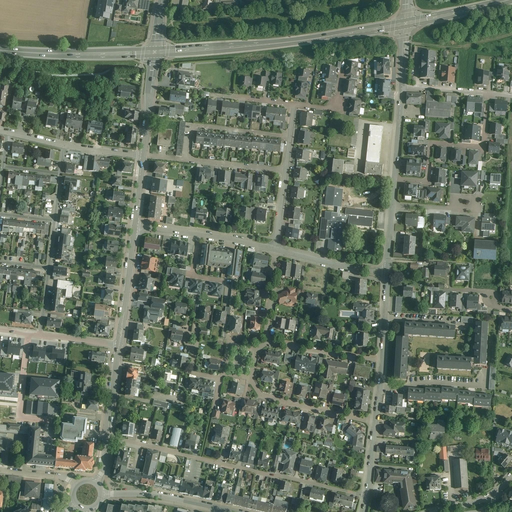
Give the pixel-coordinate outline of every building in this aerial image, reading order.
[(99,0),(99,1),(98,1),(95,18),(109,21),(110,15),(111,16),(113,0),(99,0)] [(138,0),(123,0),(122,12),(128,13),(129,8),(137,9),(138,0)] [(150,1),(143,0),(140,0),(138,10),(148,12),(150,1)] [(436,53),(422,52),(421,61),(435,62),(436,53)] [(435,62),(421,61),(421,62),(422,62),(422,69),(421,69),(420,79),(430,79),(434,80),(435,62)] [(358,64),(347,62),(346,68),(357,70),(358,64)] [(443,68),(442,75),(442,82),(454,83),(455,69),(454,69),(443,68)] [(509,69),(498,68),(497,81),(506,81),(508,82),(509,69)] [(310,72),(299,70),(298,77),(299,77),(308,78),(309,78),(310,72)] [(484,72),(483,72),(483,76),(479,75),(478,85),(487,86),(488,81),(489,73),(487,73),(487,72),(485,72),(484,72)] [(192,75),(178,73),(177,85),(185,86),(185,85),(188,86),(188,82),(185,81),(186,79),(192,80),(192,75)] [(281,75),(273,74),(273,77),(272,77),(272,81),(273,81),(272,85),(280,86),(280,82),(281,82),(282,78),(281,78),(281,75)] [(250,78),(241,77),(240,86),(248,87),(249,86),(250,79),(250,78)] [(266,78),(258,77),(257,86),(265,87),(266,81),(266,78)] [(130,86),(121,85),(120,88),(118,88),(118,93),(121,93),(120,93),(121,93),(120,97),(128,98),(129,94),(130,94),(130,92),(131,90),(129,89),(130,86)] [(8,87),(1,86),(0,90),(0,105),(4,106),(6,93),(7,93),(8,87)] [(186,94),(170,92),(169,101),(175,102),(174,102),(184,103),(185,98),(186,94)] [(421,94),(407,94),(407,104),(421,105),(421,104),(421,95),(421,94)] [(22,99),(14,97),(12,109),(20,110),(21,105),(22,99)] [(476,99),(468,98),(467,107),(467,112),(475,113),(476,99)] [(216,102),(208,101),(206,113),(211,114),(211,109),(215,109),(216,105),(216,102)] [(507,102),(496,101),(495,104),(495,111),(506,112),(507,102)] [(36,104),(28,102),(27,106),(26,111),(26,114),(34,116),(36,104)] [(433,102),(426,102),(426,104),(425,117),(426,117),(428,117),(451,119),(452,104),(446,103),(433,102)] [(230,104),(222,103),(222,106),(221,110),(225,111),(225,115),(229,116),(230,104)] [(239,105),(230,104),(229,116),(233,116),(234,112),(238,112),(238,108),(239,105)] [(183,107),(174,106),(174,110),(174,114),(183,115),(183,107)] [(253,107),(245,106),(244,109),(244,113),(248,113),(247,118),(251,119),(253,107)] [(261,108),(253,107),(251,119),(256,119),(257,114),(260,115),(261,111),(261,108)] [(170,109),(159,108),(158,116),(169,117),(173,118),(174,114),(174,110),(170,109)] [(276,110),(267,109),(267,111),(266,116),(270,116),(270,121),(274,122),(276,110)] [(287,111),(279,110),(276,110),(274,122),(277,122),(285,123),(287,111)] [(138,113),(130,112),(126,112),(125,116),(129,117),(129,121),(137,122),(138,113)] [(313,115),(302,114),(301,126),(311,127),(313,115)] [(58,117),(48,115),(46,125),(47,124),(51,125),(50,126),(57,127),(58,117)] [(361,129),(358,128),(356,149),(360,149),(360,146),(364,147),(364,142),(362,142),(363,137),(367,137),(368,125),(370,125),(370,120),(364,119),(364,122),(362,122),(361,129)] [(102,124),(88,122),(87,132),(87,131),(97,133),(96,134),(101,135),(102,124)] [(448,125),(437,124),(436,131),(440,131),(440,138),(448,139),(449,130),(450,125),(448,125)] [(501,126),(491,125),(490,135),(495,135),(500,135),(501,126)] [(383,127),(370,126),(365,175),(365,174),(379,176),(382,176),(383,165),(379,164),(383,127)] [(423,127),(414,126),(414,134),(418,135),(418,138),(425,138),(425,132),(425,127),(423,127)] [(470,127),(466,126),(466,127),(465,134),(479,135),(480,128),(470,127)] [(136,130),(128,129),(126,129),(125,132),(127,133),(127,136),(135,138),(136,130)] [(172,131),(159,129),(157,146),(170,147),(172,131)] [(300,132),(299,144),(309,145),(310,134),(308,133),(300,132)] [(204,134),(197,133),(196,135),(196,141),(195,143),(203,144),(204,134)] [(211,135),(204,134),(203,144),(210,145),(211,135)] [(218,136),(211,135),(210,145),(217,146),(218,136)] [(135,138),(127,136),(126,144),(134,145),(135,138)] [(225,137),(218,136),(217,146),(224,147),(224,146),(225,137)] [(232,137),(225,136),(225,137),(224,146),(231,147),(232,137)] [(239,138),(232,137),(231,147),(238,147),(239,138)] [(246,139),(239,138),(238,147),(245,148),(246,139)] [(260,139),(253,138),(253,139),(252,148),(259,149),(260,139)] [(253,139),(246,139),(245,148),(252,149),(252,148),(253,139)] [(267,140),(260,139),(259,149),(266,150),(267,140)] [(274,141),(267,140),(266,150),(273,151),(274,141)] [(282,142),(274,141),(273,151),(280,152),(282,142)] [(23,146),(13,144),(11,153),(22,155),(23,146)] [(496,144),(490,144),(489,153),(499,153),(500,145),(500,144),(496,144)] [(418,147),(412,147),(412,155),(423,156),(424,148),(418,147)] [(446,150),(437,149),(436,159),(445,160),(446,150)] [(461,151),(452,150),(451,161),(460,162),(461,157),(461,151)] [(54,152),(46,151),(45,158),(45,160),(51,160),(53,161),(54,152)] [(298,151),(296,160),(308,161),(309,152),(304,152),(298,151)] [(478,153),(470,152),(469,164),(477,165),(478,153)] [(51,160),(45,160),(45,158),(37,157),(36,166),(50,168),(51,160)] [(104,159),(85,157),(84,161),(84,165),(83,171),(99,173),(100,167),(108,168),(109,160),(108,160),(108,159),(104,158),(104,159)] [(344,161),(334,160),(332,174),(343,175),(344,161)] [(422,162),(408,161),(407,172),(408,173),(408,175),(419,176),(419,173),(421,174),(422,162)] [(129,163),(124,162),(124,164),(123,164),(122,170),(121,173),(122,173),(131,174),(132,165),(129,164),(129,163)] [(162,163),(157,163),(156,165),(154,164),(153,173),(155,174),(162,174),(163,175),(164,166),(162,165),(162,163)] [(75,165),(67,164),(65,173),(74,174),(75,165)] [(354,166),(345,165),(344,172),(353,173),(354,166)] [(210,171),(199,170),(199,177),(199,179),(209,180),(210,171)] [(296,170),(295,170),(295,171),(295,175),(294,175),(294,179),(306,180),(305,180),(306,172),(307,172),(307,171),(301,171),(296,170)] [(229,173),(220,172),(219,183),(228,184),(229,173)] [(477,174),(462,173),(462,186),(476,187),(477,174)] [(23,175),(16,174),(15,180),(15,182),(15,185),(21,186),(23,175)] [(252,175),(246,175),(246,177),(240,176),(240,174),(235,174),(234,182),(245,183),(244,190),(251,190),(252,175)] [(30,176),(23,175),(21,186),(28,187),(29,181),(30,176)] [(499,175),(491,175),(490,185),(500,186),(500,180),(499,180),(499,175)] [(268,177),(259,176),(258,184),(257,187),(258,187),(266,188),(268,177)] [(120,179),(113,178),(112,186),(119,187),(120,179)] [(71,180),(65,179),(64,186),(66,186),(73,187),(75,188),(75,186),(76,181),(71,180)] [(166,182),(152,180),(151,192),(165,193),(166,182)] [(73,187),(66,186),(65,194),(72,195),(75,195),(76,191),(73,191),(73,187)] [(417,187),(406,186),(405,196),(411,197),(412,196),(416,196),(417,187)] [(293,189),(292,189),(293,190),(292,194),(291,198),(303,199),(302,199),(303,191),(304,191),(299,190),(293,189)] [(441,190),(427,189),(427,190),(427,197),(433,198),(433,201),(440,202),(441,190)] [(124,195),(107,192),(106,196),(113,197),(112,201),(123,202),(124,195)] [(72,195),(65,194),(64,202),(65,202),(70,202),(71,203),(72,195)] [(162,199),(150,198),(148,219),(159,220),(162,199)] [(122,210),(108,208),(107,217),(115,218),(121,219),(122,210)] [(300,209),(290,208),(288,220),(299,221),(300,215),(300,209)] [(231,211),(217,209),(216,216),(221,217),(220,222),(229,223),(231,211)] [(251,210),(240,209),(238,218),(242,219),(242,221),(250,222),(251,215),(251,210)] [(267,210),(258,209),(257,221),(265,222),(267,210)] [(348,221),(348,226),(372,228),(374,212),(346,209),(345,215),(349,216),(348,221)] [(207,211),(196,210),(195,219),(206,220),(207,211)] [(344,214),(325,212),(324,219),(321,218),(319,240),(326,240),(328,240),(327,251),(342,253),(342,247),(341,247),(344,223),(346,223),(346,220),(348,221),(349,216),(345,215),(344,215),(344,214)] [(61,216),(60,216),(59,223),(59,225),(62,225),(62,224),(67,224),(71,225),(72,217),(69,217),(68,217),(61,216)] [(418,217),(407,216),(406,224),(410,225),(410,226),(417,227),(418,219),(418,217)] [(446,218),(434,217),(430,217),(429,224),(434,225),(436,225),(437,227),(439,228),(439,230),(441,232),(443,232),(445,231),(445,227),(445,225),(446,218)] [(492,218),(482,217),(481,234),(488,234),(490,234),(491,223),(498,224),(499,218),(492,218)] [(474,220),(469,219),(469,218),(467,218),(464,219),(457,218),(456,225),(461,225),(461,226),(463,227),(462,232),(473,233),(474,220)] [(24,223),(17,222),(16,228),(16,233),(19,233),(19,237),(22,238),(22,234),(23,234),(23,228),(24,223)] [(114,227),(109,226),(109,227),(108,235),(119,237),(121,227),(114,227)] [(288,229),(287,229),(286,238),(298,239),(299,231),(298,231),(295,230),(288,229)] [(416,238),(405,237),(404,255),(414,256),(416,238)] [(67,239),(60,238),(59,246),(66,247),(67,239)] [(160,241),(155,240),(154,241),(150,240),(151,239),(145,239),(144,249),(147,249),(147,252),(149,252),(149,250),(153,250),(152,253),(154,253),(154,251),(158,251),(160,241)] [(115,242),(108,242),(107,246),(103,246),(102,250),(111,251),(117,252),(118,244),(115,244),(115,242)] [(176,243),(172,242),(171,243),(170,252),(170,254),(175,255),(178,256),(180,243),(176,242),(176,243)] [(497,243),(475,242),(474,260),(496,261),(497,243)] [(187,244),(183,244),(183,243),(180,243),(178,256),(181,256),(186,256),(186,254),(187,245),(187,244)] [(66,247),(59,246),(58,246),(58,253),(57,253),(56,256),(57,256),(57,260),(63,261),(68,261),(68,257),(67,257),(67,255),(65,254),(66,251),(71,252),(72,252),(73,247),(66,247)] [(241,252),(230,251),(213,249),(214,247),(202,246),(200,264),(199,264),(200,264),(199,265),(211,267),(211,266),(227,268),(226,276),(238,277),(241,252)] [(269,258),(254,255),(252,256),(252,259),(253,260),(254,261),(253,266),(261,267),(267,268),(269,258)] [(117,260),(111,259),(111,258),(107,257),(107,259),(106,259),(105,267),(116,268),(117,260)] [(143,258),(141,270),(148,271),(155,272),(157,260),(151,259),(143,258)] [(292,265),(283,264),(281,276),(289,277),(290,272),(291,272),(292,266),(292,265)] [(66,269),(62,269),(62,267),(58,266),(58,268),(54,268),(53,277),(54,277),(59,278),(59,276),(65,277),(66,269)] [(301,267),(295,266),(293,278),(300,279),(300,276),(301,268),(301,267)] [(437,267),(435,267),(435,272),(438,272),(437,276),(445,276),(445,273),(448,273),(449,267),(446,267),(437,267)] [(469,268),(457,267),(457,275),(456,275),(456,279),(457,280),(461,281),(461,280),(469,281),(469,273),(469,268)] [(260,274),(254,273),(254,274),(252,283),(265,285),(266,275),(260,274)] [(115,277),(110,277),(110,275),(106,274),(106,279),(103,279),(102,284),(108,285),(114,286),(115,277)] [(171,274),(170,274),(170,277),(169,282),(173,283),(172,287),(180,288),(182,276),(178,275),(178,276),(176,276),(176,275),(171,274)] [(143,278),(140,278),(138,290),(141,290),(148,292),(153,292),(155,280),(150,279),(143,278)] [(197,282),(195,282),(195,281),(190,280),(189,282),(188,288),(189,288),(192,289),(192,293),(200,294),(202,282),(197,281),(197,282)] [(367,281),(357,281),(356,295),(366,295),(366,291),(366,286),(367,286),(367,281)] [(217,285),(215,285),(215,284),(209,283),(209,285),(208,291),(212,292),(211,296),(219,297),(221,285),(217,285)] [(72,286),(58,284),(58,289),(66,290),(66,296),(71,296),(72,286)] [(416,292),(412,292),(413,289),(410,289),(410,287),(407,287),(407,288),(404,288),(404,297),(412,297),(416,297),(416,292)] [(61,291),(53,290),(52,297),(60,298),(61,291)] [(110,290),(107,290),(107,291),(105,291),(104,300),(112,301),(113,292),(110,292),(110,290)] [(259,296),(251,294),(252,291),(247,290),(246,296),(245,296),(244,299),(248,300),(247,305),(260,307),(261,298),(259,298),(259,296)] [(294,293),(287,292),(283,294),(283,295),(278,297),(281,304),(285,302),(285,303),(286,303),(287,304),(288,304),(289,304),(290,304),(291,303),(291,302),(292,301),(295,302),(296,295),(294,295),(294,293)] [(439,292),(434,292),(434,296),(433,308),(444,309),(445,293),(439,292)] [(140,293),(139,293),(138,301),(146,303),(148,295),(147,295),(140,293)] [(318,296),(307,294),(306,303),(316,305),(317,305),(317,301),(318,296)] [(456,296),(452,296),(451,307),(456,308),(456,309),(460,309),(461,309),(461,303),(462,295),(457,295),(456,296)] [(60,298),(52,297),(52,298),(52,297),(51,305),(59,306),(60,298)] [(143,320),(143,323),(149,324),(150,321),(153,322),(152,323),(153,323),(154,322),(154,316),(158,316),(157,317),(161,318),(162,313),(163,313),(164,301),(152,299),(151,307),(146,307),(146,309),(145,309),(143,319),(143,320)] [(187,305),(175,303),(174,312),(185,314),(187,305)] [(371,306),(359,305),(359,304),(354,303),(354,310),(356,310),(356,311),(362,312),(364,314),(364,319),(360,318),(359,325),(370,325),(371,319),(373,320),(374,312),(371,312),(371,306)] [(59,306),(51,305),(50,312),(62,313),(63,307),(59,306)] [(111,309),(103,308),(103,307),(95,306),(94,316),(101,317),(101,316),(110,317),(110,315),(111,315),(111,311),(111,309)] [(210,309),(200,307),(199,318),(208,320),(210,309)] [(81,311),(72,309),(72,317),(80,318),(81,311)] [(225,313),(216,311),(214,323),(215,323),(216,324),(218,325),(219,324),(219,323),(224,324),(225,319),(225,316),(226,314),(226,313),(225,313)] [(27,315),(22,314),(22,315),(21,324),(30,325),(30,322),(32,322),(33,317),(31,317),(31,316),(27,315)] [(241,320),(234,319),(235,318),(234,317),(233,324),(233,325),(232,326),(231,326),(232,326),(232,327),(231,328),(230,332),(237,333),(238,329),(240,329),(241,328),(241,326),(240,325),(241,320)] [(255,318),(252,317),(252,318),(250,329),(259,330),(261,318),(255,318)] [(61,321),(48,319),(47,327),(60,328),(61,321)] [(278,319),(277,319),(277,321),(276,328),(285,329),(286,321),(278,319)] [(295,322),(286,321),(285,329),(294,331),(295,324),(295,322)] [(445,326),(431,325),(431,324),(429,324),(429,325),(415,324),(415,323),(412,323),(412,324),(405,324),(404,338),(408,338),(409,335),(454,339),(455,327),(448,326),(448,325),(445,325),(445,326)] [(488,324),(476,323),(476,331),(474,331),(474,334),(476,334),(475,348),(473,348),(473,350),(475,350),(474,359),(474,365),(486,366),(488,324)] [(108,327),(101,325),(97,325),(96,335),(108,337),(110,327),(108,327)] [(328,328),(328,329),(315,327),(315,329),(313,338),(319,339),(320,334),(327,335),(327,339),(331,340),(333,332),(333,329),(328,328)] [(136,331),(134,331),(135,331),(134,333),(134,334),(133,341),(141,342),(142,337),(143,332),(142,332),(136,331)] [(175,332),(172,331),(172,333),(171,338),(172,340),(173,340),(173,341),(174,343),(177,343),(178,342),(178,341),(179,341),(181,340),(182,334),(181,332),(175,332)] [(368,335),(360,335),(358,335),(357,335),(356,340),(357,340),(357,346),(356,346),(356,347),(357,347),(361,347),(362,346),(367,346),(368,335)] [(404,338),(397,338),(394,380),(406,380),(407,373),(408,373),(408,370),(407,370),(408,356),(409,356),(409,354),(408,354),(409,338),(408,338),(404,338)] [(20,344),(8,343),(6,355),(19,356),(20,344)] [(46,347),(33,346),(32,358),(44,360),(46,347)] [(65,350),(52,348),(51,360),(63,362),(65,350)] [(139,351),(132,349),(130,359),(135,360),(135,359),(142,360),(143,352),(143,351),(139,351)] [(105,354),(92,352),(91,361),(96,362),(96,364),(100,364),(101,363),(104,363),(105,354)] [(274,353),(268,352),(266,353),(265,362),(272,363),(274,353)] [(281,354),(274,353),(272,363),(279,364),(281,354)] [(186,358),(177,356),(176,361),(172,360),(172,365),(176,366),(176,368),(184,369),(186,358)] [(317,359),(298,356),(297,361),(295,372),(314,375),(317,364),(316,364),(317,359)] [(462,359),(448,358),(448,357),(445,356),(445,358),(438,357),(437,369),(471,371),(471,365),(474,365),(474,359),(464,359),(464,357),(462,357),(462,359)] [(220,362),(209,360),(208,369),(218,371),(220,362)] [(342,364),(329,362),(328,362),(326,363),(326,364),(323,379),(334,380),(334,377),(330,376),(330,372),(340,374),(342,364)] [(365,369),(361,368),(361,367),(356,366),(354,376),(368,379),(370,369),(365,368),(365,369)] [(138,370),(128,369),(127,373),(126,379),(128,379),(128,380),(136,381),(136,378),(137,378),(137,374),(140,375),(140,371),(138,370)] [(274,374),(263,372),(261,381),(272,382),(273,379),(274,374)] [(0,374),(0,394),(11,396),(13,375),(0,374)] [(84,374),(82,374),(81,374),(80,374),(80,379),(79,389),(76,388),(76,392),(81,393),(86,393),(86,390),(89,390),(91,391),(92,385),(89,385),(91,375),(84,375),(84,374)] [(59,382),(31,379),(29,397),(57,400),(59,382)] [(196,380),(190,379),(190,380),(189,381),(188,385),(189,387),(189,389),(199,391),(199,392),(210,393),(212,385),(201,383),(201,381),(199,381),(199,380),(197,380),(196,380)] [(128,380),(127,380),(126,383),(126,384),(125,384),(126,384),(127,386),(127,388),(134,389),(135,387),(136,385),(137,386),(137,385),(136,385),(136,381),(128,380)] [(286,383),(283,382),(282,385),(281,385),(280,388),(281,389),(280,392),(289,394),(290,390),(290,391),(291,387),(291,384),(288,383),(286,383)] [(241,385),(233,383),(231,390),(233,391),(232,394),(240,396),(240,394),(240,392),(239,392),(241,385)] [(327,386),(316,384),(313,396),(318,397),(318,399),(320,399),(321,398),(326,399),(328,391),(329,387),(327,386)] [(307,388),(299,386),(297,396),(305,398),(306,392),(307,388)] [(134,389),(127,388),(126,391),(125,392),(124,392),(125,393),(125,396),(134,397),(135,394),(136,394),(136,393),(135,393),(134,392),(134,389)] [(458,390),(442,388),(442,390),(441,400),(442,399),(457,401),(458,401),(458,391),(458,390)] [(425,390),(409,389),(408,394),(408,400),(424,401),(424,402),(425,400),(425,390)] [(442,390),(426,389),(425,390),(425,400),(425,399),(441,401),(441,402),(441,400),(442,390)] [(369,392),(359,391),(356,411),(366,412),(368,404),(369,404),(369,401),(368,401),(369,392)] [(475,393),(458,391),(458,401),(457,403),(458,403),(458,402),(474,404),(474,405),(475,395),(475,393)] [(339,395),(335,394),(333,404),(342,406),(343,400),(344,396),(344,395),(340,394),(339,395)] [(403,396),(393,395),(393,407),(402,408),(403,396)] [(491,396),(475,395),(474,405),(474,406),(490,407),(490,408),(491,396)] [(99,403),(81,400),(81,403),(80,406),(80,409),(98,412),(99,403)] [(251,402),(245,400),(243,407),(242,412),(248,413),(251,402)] [(168,403),(157,401),(155,406),(167,409),(168,403)] [(234,404),(224,402),(221,412),(227,414),(228,410),(233,411),(234,404)] [(257,403),(251,402),(248,413),(254,415),(255,415),(256,410),(257,403)] [(393,407),(386,406),(385,413),(397,415),(397,414),(404,415),(405,411),(406,411),(406,412),(412,412),(412,418),(417,419),(418,409),(402,408),(393,407)] [(271,410),(263,408),(263,409),(262,415),(261,417),(269,418),(271,410)] [(278,412),(271,410),(269,418),(268,422),(272,423),(273,422),(273,419),(276,420),(277,418),(278,413),(278,412)] [(292,413),(285,411),(284,413),(283,420),(282,421),(290,423),(292,413)] [(299,414),(292,413),(290,423),(297,425),(297,423),(299,416),(299,414)] [(315,417),(306,415),(304,424),(303,428),(303,429),(303,430),(309,432),(310,430),(312,431),(313,425),(315,417)] [(329,420),(321,418),(318,430),(327,432),(327,431),(328,425),(329,420)] [(86,420),(74,419),(73,426),(62,425),(60,438),(63,441),(76,443),(76,440),(81,440),(82,440),(82,434),(84,434),(86,420)] [(150,423),(142,421),(141,428),(139,434),(142,435),(141,438),(142,439),(145,440),(146,439),(147,436),(150,423)] [(404,423),(390,422),(389,430),(384,429),(384,436),(398,437),(399,430),(404,430),(404,423)] [(134,425),(123,423),(121,435),(133,437),(134,425)] [(30,428),(21,427),(20,431),(7,430),(7,427),(0,426),(0,432),(29,435),(30,428)] [(159,427),(155,426),(155,427),(154,431),(152,437),(152,440),(160,442),(163,428),(159,427)] [(220,427),(218,426),(216,428),(215,431),(216,433),(217,433),(217,436),(215,436),(215,435),(215,438),(212,437),(211,442),(214,442),(223,444),(225,438),(226,438),(226,436),(226,435),(228,435),(229,430),(221,428),(220,427)] [(363,434),(352,426),(351,426),(347,432),(354,438),(353,446),(354,446),(361,447),(363,434)] [(438,427),(432,426),(431,439),(438,440),(438,439),(443,439),(444,427),(438,427)] [(40,429),(30,428),(29,435),(26,465),(37,466),(44,467),(55,468),(56,457),(45,456),(37,456),(38,447),(40,429)] [(178,430),(174,428),(174,429),(171,428),(170,428),(170,429),(169,430),(169,432),(169,433),(169,434),(172,434),(172,435),(173,435),(172,438),(170,446),(174,447),(174,446),(176,447),(180,431),(178,430)] [(511,433),(498,429),(496,437),(498,437),(496,442),(502,444),(502,445),(508,447),(509,446),(511,446),(511,433)] [(192,442),(186,441),(184,449),(193,451),(195,441),(196,436),(193,436),(192,440),(192,442)] [(333,441),(326,439),(324,445),(331,447),(333,441)] [(85,445),(84,457),(75,456),(75,461),(62,460),(63,450),(56,449),(56,457),(55,468),(58,468),(74,469),(74,471),(85,472),(85,471),(91,471),(92,466),(93,466),(94,462),(93,462),(92,462),(93,458),(92,458),(94,443),(83,442),(83,444),(85,445)] [(234,446),(232,445),(229,459),(238,461),(240,453),(236,453),(237,450),(236,448),(235,448),(236,446),(234,446)] [(256,449),(247,447),(244,463),(248,464),(252,465),(256,449)] [(112,478),(140,485),(143,474),(138,473),(139,471),(135,470),(134,472),(126,470),(129,453),(119,450),(112,478)] [(488,450),(477,450),(476,459),(485,459),(485,461),(490,461),(490,457),(488,457),(488,450)] [(143,474),(140,485),(153,487),(156,473),(159,462),(156,461),(158,454),(148,451),(143,474)] [(296,454),(286,452),(285,455),(283,454),(283,457),(281,463),(282,464),(285,464),(285,465),(287,466),(285,472),(292,474),(296,454)] [(502,458),(501,456),(497,460),(499,462),(498,463),(504,468),(511,460),(505,455),(502,458)] [(260,458),(258,466),(268,468),(269,461),(264,459),(260,458)] [(466,460),(454,461),(455,489),(468,489),(466,460)] [(313,463),(302,461),(301,465),(300,472),(310,474),(311,470),(312,470),(312,469),(313,463)] [(447,461),(440,462),(441,473),(448,472),(448,461),(447,461)] [(170,491),(179,493),(181,483),(182,479),(185,466),(169,462),(166,475),(156,473),(153,487),(161,489),(162,487),(171,489),(170,491)] [(328,470),(322,468),(321,471),(318,470),(315,480),(325,482),(328,470)] [(338,471),(334,470),(332,481),(340,482),(342,471),(338,471)] [(411,473),(392,471),(392,473),(389,472),(389,471),(377,470),(376,475),(377,475),(377,483),(381,483),(387,483),(400,484),(402,497),(403,504),(404,508),(411,507),(411,509),(416,508),(415,498),(413,498),(412,492),(414,491),(411,473)] [(440,476),(431,477),(431,478),(426,479),(427,491),(433,491),(433,488),(441,488),(440,478),(440,476)] [(202,484),(185,480),(184,483),(181,483),(179,493),(202,498),(204,488),(201,487),(202,484)] [(215,483),(206,481),(204,487),(206,487),(206,488),(204,488),(202,498),(210,500),(213,488),(215,483)] [(290,484),(282,482),(280,490),(288,492),(291,493),(292,488),(289,488),(290,484)] [(37,484),(34,484),(32,484),(29,484),(29,483),(26,483),(26,484),(26,487),(25,487),(25,488),(25,492),(25,493),(25,497),(24,497),(25,497),(38,498),(38,499),(39,498),(38,498),(39,494),(39,489),(40,485),(39,484),(39,485),(37,484)] [(52,492),(52,484),(44,484),(43,492),(52,492)] [(221,488),(218,487),(215,501),(224,503),(227,490),(224,489),(225,485),(222,484),(221,488)] [(325,492),(312,489),(311,492),(310,498),(323,501),(325,492)] [(234,497),(229,496),(230,491),(228,491),(225,504),(232,505),(234,497)] [(53,494),(45,493),(43,507),(44,507),(44,510),(45,511),(46,511),(48,511),(49,510),(50,507),(51,508),(53,494)] [(345,497),(336,495),(335,499),(334,504),(343,506),(345,497)] [(242,499),(234,497),(232,505),(240,507),(242,499)] [(354,499),(345,497),(343,506),(352,508),(353,504),(354,499)] [(250,500),(242,499),(240,507),(248,509),(250,500)] [(250,500),(248,509),(256,511),(258,502),(250,500)] [(278,511),(281,502),(275,500),(274,506),(271,511),(278,511)] [(288,503),(282,501),(282,502),(281,502),(278,511),(286,511),(287,509),(288,503)] [(261,503),(258,502),(256,511),(261,511),(263,511),(266,504),(263,503),(261,503)]
